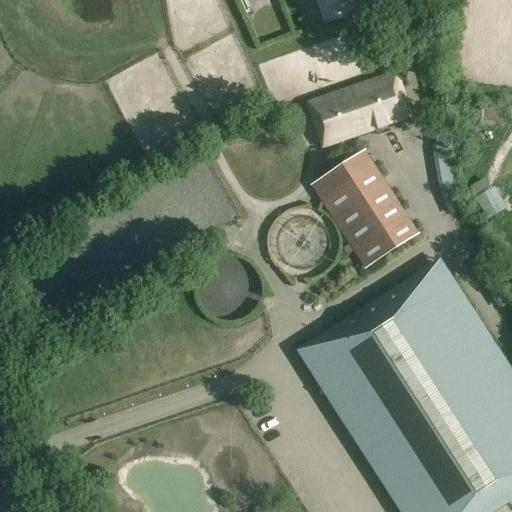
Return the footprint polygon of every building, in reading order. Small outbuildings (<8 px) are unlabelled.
[(318,0),(326,23),(373,6),(370,0),(318,0)] [(307,102),(323,149),(414,118),(399,71),(307,102)] [(365,153),(313,187),(350,245),(342,250),(347,257),(355,252),(365,268),(417,234),(365,153)] [(485,193),(475,199),(487,220),(497,214),(485,193)] [(405,511),(496,511),(511,502),(511,375),(439,262),(419,274),(301,350),(405,511)]
